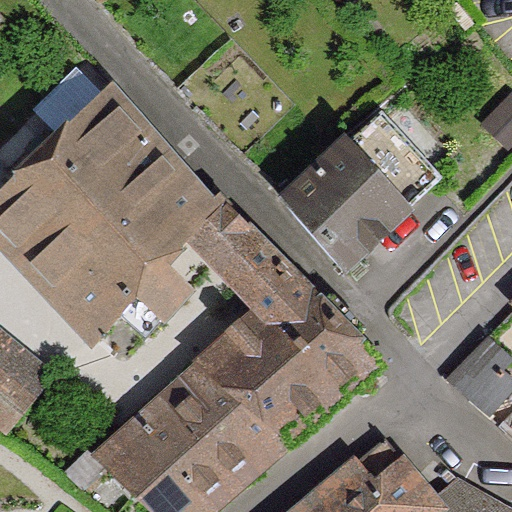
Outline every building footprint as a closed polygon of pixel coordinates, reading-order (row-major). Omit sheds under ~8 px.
[(211,214),(207,209),(106,94),(51,147),(40,137),(28,149),(38,159),(0,196),(0,236),(95,337),(137,298),(161,324),(189,292),(163,269),(190,238),(211,214)] [(511,98),(483,129),(504,149),(511,140),(511,98)] [(301,225),(341,270),(438,182),(380,117),(288,200),(284,204),(301,225)] [(261,311),(200,371),(287,443),(380,362),(324,303),(322,305),(215,200),(207,209),(211,214),(190,238),(261,311)] [(0,427),(5,431),(50,376),(0,334),(0,427)] [(510,360),(488,339),(448,380),(489,416),(511,389),(511,381),(501,371),(510,360)] [(153,511),(206,511),(287,443),(200,371),(100,461),(153,511)] [(301,511),(511,511),(511,509),(508,506),(459,480),(435,501),(384,441),(301,511)]
